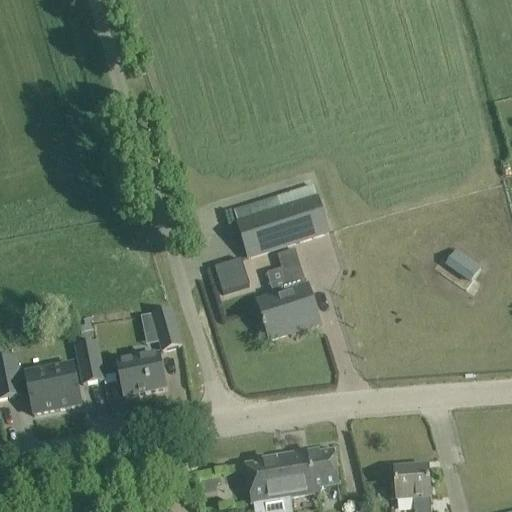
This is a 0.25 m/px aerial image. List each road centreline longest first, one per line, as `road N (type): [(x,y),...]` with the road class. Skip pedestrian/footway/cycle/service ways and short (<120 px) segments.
road 1 (unclassified): [(223,420),(93,0)]
road 2 (tertiary): [(223,420),(511,390)]
road 3 (tertiary): [(0,464),(223,420)]
